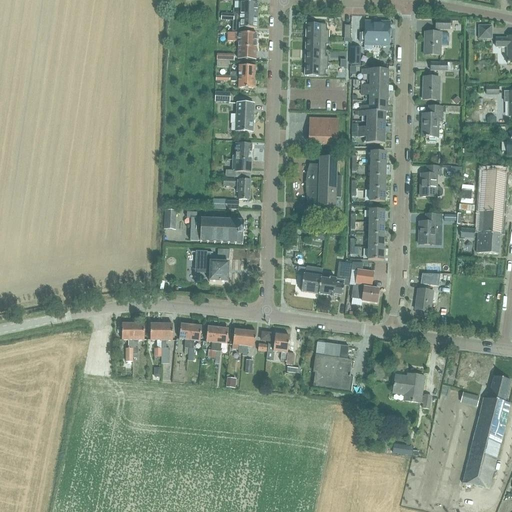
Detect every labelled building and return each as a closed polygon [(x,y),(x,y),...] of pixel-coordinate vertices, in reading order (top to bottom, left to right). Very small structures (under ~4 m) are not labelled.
[(235,0),(235,2),(241,3),(241,9),(234,9),(234,15),(257,15),(258,3),(251,3),(250,0),(235,0)] [(234,15),(233,20),(237,20),(240,20),(240,28),(257,28),(257,15),(234,15)] [(436,30),(450,30),(450,21),(436,21),(436,30)] [(364,45),(364,51),(371,51),(373,50),(373,45),(389,45),(389,23),(365,23),(364,45)] [(306,24),(306,37),(329,38),(329,31),(326,31),(326,25),(306,24)] [(492,26),(479,27),(479,40),(492,40),(492,26)] [(257,34),(228,33),(228,42),(239,42),(238,60),(256,60),(257,34)] [(441,34),(425,33),(424,56),(440,56),(441,34)] [(329,45),(329,38),(306,37),(305,50),(326,51),(326,45),(329,45)] [(507,48),(507,64),(511,64),(511,37),(507,37),(507,39),(496,39),(496,48),(507,48)] [(359,65),(359,48),(351,48),(351,64),(359,65)] [(325,57),(326,51),(305,50),(305,63),(328,64),(328,57),(325,57)] [(328,71),(328,64),(305,63),(305,76),(325,77),(325,71),(328,71)] [(230,72),(230,77),(255,78),(255,67),(239,66),(239,73),(230,72)] [(370,75),(370,80),(388,81),(389,70),(362,69),(362,75),(370,75)] [(255,89),(255,78),(230,77),(216,77),(216,81),(220,82),(239,82),(238,89),(255,89)] [(440,78),(424,78),(423,100),(439,101),(440,78)] [(388,91),(388,81),(370,80),(370,86),(362,85),(361,90),(388,91)] [(387,102),(388,91),(361,90),(361,96),(369,96),(369,101),(387,102)] [(230,94),(216,93),(215,102),(229,103),(230,94)] [(387,113),(387,102),(369,101),(369,107),(361,106),(361,112),(385,112),(385,113),(387,113)] [(236,104),(236,115),(231,115),(230,123),(235,123),(235,132),(253,132),(254,104),(236,104)] [(442,123),(443,108),(429,107),(429,115),(423,115),(422,138),(438,138),(438,123),(442,123)] [(385,123),(385,113),(385,112),(361,112),(359,112),(359,116),(359,117),(367,117),(367,122),(385,123)] [(489,116),(487,119),(487,124),(496,124),(496,119),(493,116),(489,116)] [(338,121),(309,120),(309,133),(316,134),(316,145),(337,146),(338,121)] [(384,133),(385,123),(367,122),(367,128),(358,127),(358,132),(384,133)] [(384,144),(384,133),(358,132),(358,137),(366,138),(366,144),(384,144)] [(227,170),(227,177),(250,178),(252,145),(236,144),(236,157),(233,157),(233,163),(232,170),(227,170)] [(370,152),(370,165),(385,165),(386,152),(370,152)] [(341,199),(341,177),(336,177),(337,159),(320,158),(319,165),(309,165),(308,169),(307,173),(306,177),(306,181),(306,185),(306,189),(306,193),(307,197),(308,203),(322,204),(322,207),(335,207),(336,198),(341,199)] [(385,177),(385,165),(370,165),(370,177),(385,177)] [(441,168),(427,167),(427,175),(421,175),(420,197),(436,198),(437,176),(441,176),(441,168)] [(385,190),(385,177),(370,177),(369,189),(385,190)] [(234,187),(234,179),(223,179),(223,186),(234,187)] [(237,180),(236,193),(238,193),(238,200),(249,201),(250,181),(237,180)] [(482,186),(477,254),(498,255),(500,235),(501,236),(504,187),(482,186)] [(294,189),(297,198),(303,196),(300,187),(294,189)] [(384,202),(385,190),(369,189),(369,202),(384,202)] [(238,202),(226,202),(226,210),(238,210),(238,202)] [(369,210),(368,223),(384,223),(384,210),(369,210)] [(165,212),(164,230),(175,230),(176,212),(165,212)] [(243,244),(243,230),(244,221),(196,219),(196,213),(187,213),(187,219),(191,220),(190,242),(243,244)] [(439,224),(439,215),(426,215),(425,223),(419,223),(419,245),(435,246),(435,224),(439,224)] [(384,236),(384,223),(368,223),(368,235),(384,236)] [(464,230),(463,238),(475,238),(475,231),(464,230)] [(309,231),(308,239),(324,241),(325,233),(309,231)] [(383,248),(384,236),(368,235),(368,248),(383,248)] [(383,261),(383,248),(368,248),(367,261),(383,261)] [(217,257),(229,258),(229,249),(218,249),(217,257)] [(197,253),(196,269),(205,270),(205,273),(209,273),(209,282),(228,283),(229,263),(210,263),(211,254),(211,253),(197,252),(197,253)] [(352,264),(351,271),(357,272),(355,286),(353,286),(351,299),(362,300),(362,302),(377,304),(379,290),(371,289),(373,273),(363,271),(363,264),(352,264)] [(302,276),(300,290),(302,290),(302,292),(318,295),(321,280),(321,277),(322,270),(306,268),(305,275),(304,275),(304,276),(302,276)] [(438,287),(440,275),(422,274),(420,284),(438,287)] [(329,281),(321,280),(318,295),(329,297),(329,298),(334,299),(334,294),(342,296),(344,281),(329,279),(329,281)] [(437,293),(418,290),(415,310),(431,312),(432,303),(435,303),(437,293)] [(132,349),(133,324),(121,324),(121,341),(128,341),(128,349),(125,349),(125,362),(131,362),(131,358),(132,349)] [(144,325),(133,324),(132,349),(137,349),(137,341),(143,341),(144,325)] [(160,357),(161,325),(150,325),(149,341),(156,341),(156,349),(154,349),(154,357),(160,357)] [(172,325),(161,325),(160,357),(160,364),(168,364),(169,349),(165,349),(165,341),(172,341),(172,325)] [(189,349),(191,326),(181,325),(179,340),(185,340),(184,349),(189,349)] [(201,327),(191,326),(189,349),(193,350),(194,341),(200,342),(201,327)] [(216,352),(218,329),(207,328),(206,343),(212,344),(211,351),(213,352),(216,352)] [(229,330),(218,329),(216,352),(220,352),(221,345),(227,345),(229,330)] [(233,346),(233,349),(239,350),(238,354),(243,355),(245,332),(235,331),(233,346)] [(256,333),(245,332),(243,355),(243,357),(247,357),(248,347),(254,348),(254,342),(255,342),(256,333)] [(263,333),(262,341),(269,342),(270,334),(263,333)] [(275,335),(274,346),(268,345),(266,360),(272,361),(273,352),(281,353),(280,361),(286,362),(286,365),(293,366),(294,354),(287,354),(289,337),(275,335)] [(314,386),(349,391),(351,377),(350,377),(351,375),(349,375),(351,361),(347,360),(349,347),(326,344),(324,357),(316,356),(313,373),(315,373),(314,386)] [(404,378),(396,377),(393,394),(409,396),(408,402),(420,404),(424,377),(408,375),(408,379),(404,379),(404,378)] [(484,399),(462,484),(488,490),(509,405),(504,404),(510,381),(494,377),(488,400),(484,399)] [(236,389),(237,379),(227,378),(226,388),(236,389)] [(464,392),(461,404),(477,408),(480,397),(464,392)] [(429,410),(431,397),(424,396),(423,409),(429,410)] [(413,451),(413,446),(406,445),(405,455),(412,455),(413,451)]
